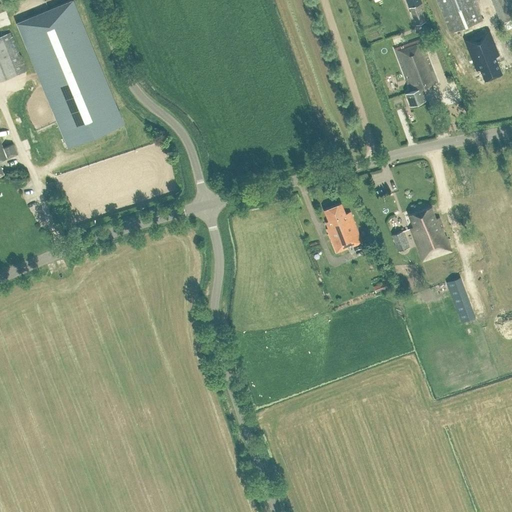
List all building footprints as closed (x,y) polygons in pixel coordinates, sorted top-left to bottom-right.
[(72,0),(69,0),(15,22),(66,147),(119,125),(114,113),(118,111),(72,0)] [(406,8),(409,15),(412,14),(416,25),(426,21),(421,5),(423,4),(421,0),(406,0),(409,7),(406,8)] [(437,0),(450,32),(482,19),(474,0),(437,0)] [(511,0),(492,0),(501,22),(511,17),(511,0)] [(496,55),(499,53),(490,29),(465,39),(477,70),(480,68),(485,79),(502,72),(496,55)] [(0,35),(0,79),(26,69),(11,31),(0,35)] [(425,100),(420,86),(437,80),(421,39),(394,49),(407,84),(408,84),(410,86),(403,89),(410,106),(425,100)] [(10,90),(12,95),(31,89),(30,84),(10,90)] [(0,173),(3,172),(0,164),(0,160),(18,153),(14,143),(2,147),(0,142),(0,173)] [(326,228),(336,252),(362,241),(350,211),(345,213),(341,202),(324,209),(331,226),(326,228)] [(413,227),(410,228),(422,261),(451,250),(445,235),(442,236),(440,230),(443,229),(439,217),(436,218),(431,206),(408,214),(413,227)] [(392,234),(398,250),(409,246),(403,230),(392,234)]
